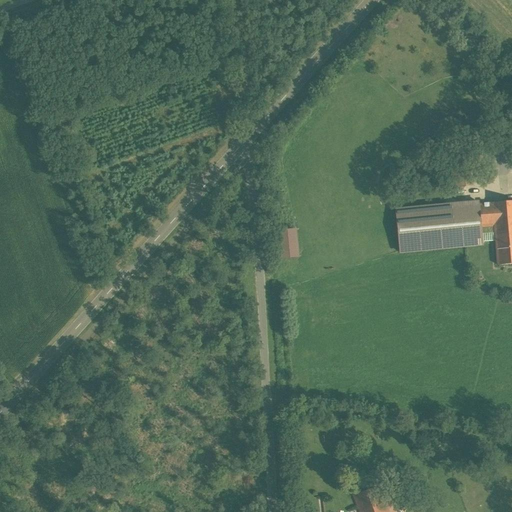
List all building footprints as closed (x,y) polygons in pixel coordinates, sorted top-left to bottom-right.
[(468,150),(450,151),(454,186),(471,184),(468,150)] [(511,264),(511,201),(492,203),(479,205),(481,227),(495,226),(498,266),(511,264)] [(478,202),(396,210),(400,253),(482,245),(481,227),(479,205),(478,202)] [(299,257),(296,229),(277,231),(280,259),(299,257)] [(388,511),(379,488),(353,499),(358,511),(388,511)]
